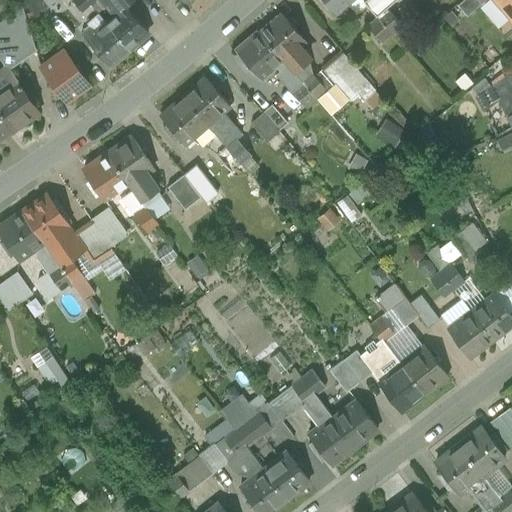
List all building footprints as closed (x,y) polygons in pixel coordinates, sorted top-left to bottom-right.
[(47,9),(41,0),(27,0),(36,15),(47,9)] [(90,4),(86,0),(72,0),(81,11),(90,4)] [(148,31),(122,2),(124,0),(102,0),(114,14),(105,22),(128,48),(148,31)] [(325,0),(336,13),(350,0),(325,0)] [(363,0),(377,16),(386,9),(385,7),(392,0),(363,0)] [(511,0),(494,0),(511,20),(511,0)] [(401,25),(386,8),(386,9),(377,16),(392,33),(401,25)] [(305,41),(280,12),(258,31),(282,58),(301,80),(316,98),(317,99),(327,90),(325,88),(328,84),(318,72),(313,74),(312,73),(308,57),(299,46),(305,41)] [(24,14),(9,24),(6,20),(0,24),(0,59),(3,64),(10,65),(35,48),(24,14)] [(392,33),(377,16),(368,24),(383,41),(392,33)] [(128,48),(105,22),(94,32),(89,27),(81,34),(109,65),(128,48)] [(282,58),(258,31),(237,50),(260,77),(275,65),(282,58)] [(89,84),(64,50),(41,67),(66,101),(89,84)] [(375,90),(342,51),(321,69),(349,101),(358,93),(364,100),(375,90)] [(301,80),(282,58),(275,65),(279,69),(276,72),(291,89),(301,80)] [(18,84),(8,69),(3,69),(0,70),(0,114),(11,131),(38,113),(20,87),(21,86),(19,83),(18,84)] [(511,77),(509,71),(490,86),(498,99),(511,89),(511,77)] [(229,106),(204,78),(182,97),(207,125),(225,146),(234,138),(235,139),(241,135),(221,112),(229,106)] [(316,98),(301,80),(291,89),(306,106),(310,103),(316,98)] [(490,86),(476,94),(486,109),(498,99),(490,86)] [(511,95),(501,104),(507,116),(511,113),(511,95)] [(207,125),(182,97),(161,116),(186,144),(207,125)] [(317,99),(316,98),(310,103),(321,115),(327,110),(317,99)] [(287,122),(271,104),(262,112),(278,130),(287,122)] [(262,112),(251,121),(266,140),(278,131),(278,130),(262,112)] [(0,138),(11,131),(0,114),(0,138)] [(503,118),(489,126),(494,135),(508,127),(503,118)] [(132,137),(108,153),(128,184),(144,206),(144,207),(161,196),(145,173),(153,168),(132,137)] [(235,139),(234,138),(225,146),(240,163),(249,155),(235,139)] [(240,163),(225,146),(217,154),(232,171),(240,163)] [(108,153),(84,169),(105,200),(128,184),(108,153)] [(211,185),(194,163),(182,172),(199,194),(211,185)] [(420,173),(413,165),(405,171),(411,179),(420,173)] [(183,174),(167,187),(184,209),(200,196),(183,174)] [(67,226),(46,195),(21,212),(22,212),(41,241),(58,265),(68,258),(69,258),(83,249),(73,234),(67,225),(67,226)] [(144,206),(134,213),(146,231),(156,224),(144,207),(144,206)] [(125,233),(108,209),(91,221),(109,246),(125,233)] [(41,241),(22,212),(21,212),(0,226),(0,230),(18,257),(31,248),(41,241)] [(91,221),(73,234),(83,249),(92,263),(112,251),(109,246),(91,221)] [(180,231),(169,239),(174,246),(186,238),(180,231)] [(475,250),(461,231),(452,238),(466,256),(475,250)] [(58,265),(41,241),(31,248),(48,272),(58,265)] [(432,278),(440,272),(426,253),(415,262),(428,281),(432,278)] [(81,275),(69,258),(68,258),(58,265),(70,283),(71,283),(81,275)] [(465,280),(452,263),(440,272),(453,289),(465,280)] [(70,283),(58,265),(48,272),(60,290),(70,283)] [(453,289),(440,272),(432,278),(445,295),(453,289)] [(29,294),(16,274),(5,281),(19,301),(29,294)] [(92,292),(81,275),(71,283),(81,298),(82,299),(92,292)] [(19,301),(5,281),(0,284),(0,299),(7,309),(19,301)] [(394,283),(375,298),(386,313),(391,309),(403,326),(406,325),(418,315),(394,283)] [(511,317),(493,293),(470,311),(492,339),(511,323),(511,317)] [(431,329),(445,318),(430,298),(415,309),(431,329)] [(492,339),(470,311),(449,327),(471,355),(492,339)] [(180,312),(171,318),(177,326),(185,320),(180,312)] [(396,333),(383,316),(371,324),(381,337),(384,342),(396,333)] [(384,342),(401,363),(422,346),(406,325),(403,326),(396,333),(384,342)] [(384,342),(381,337),(378,340),(375,343),(373,340),(364,347),(366,350),(363,352),(362,352),(360,354),(359,354),(372,371),(371,372),(401,411),(424,393),(423,392),(401,363),(384,342)] [(44,345),(29,354),(47,386),(63,377),(44,345)] [(446,374),(424,345),(422,346),(401,363),(423,392),(446,374)] [(360,354),(356,349),(342,360),(359,382),(371,372),(372,371),(359,354),(360,354)] [(336,379),(323,362),(313,369),(326,386),(336,379)] [(313,369),(302,378),(315,394),(326,386),(313,369)] [(315,394),(302,378),(293,385),(305,401),(315,394)] [(293,385),(268,403),(281,420),(303,403),(305,401),(293,385)] [(221,412),(233,429),(259,410),(247,393),(221,412)] [(332,417),(315,394),(305,401),(303,403),(319,425),(309,433),(313,439),(309,443),(321,460),(326,456),(332,464),(355,446),(332,417)] [(378,428),(355,399),(332,417),(355,446),(378,428)] [(511,413),(506,405),(487,418),(508,449),(511,446),(511,413)] [(259,410),(233,429),(247,447),(266,432),(272,427),(259,410)] [(233,429),(214,443),(227,460),(228,461),(247,447),(233,429)] [(504,457),(482,429),(459,446),(481,475),(482,475),(504,457)] [(266,432),(247,447),(255,457),(274,443),(266,432)] [(227,460),(214,443),(208,448),(209,449),(199,456),(211,471),(227,460)] [(481,475),(459,446),(438,463),(444,470),(438,474),(445,483),(450,479),(460,491),(467,486),(484,508),(490,503),(498,497),(499,497),(482,475),(481,475)] [(255,457),(247,447),(228,461),(236,472),(247,473),(251,478),(240,486),(259,511),(268,511),(286,498),(264,470),(255,457)] [(310,479),(288,451),(264,470),(286,498),(310,479)] [(199,456),(176,473),(190,491),(213,473),(211,471),(199,456)] [(190,491),(176,473),(166,482),(179,499),(190,491)] [(179,499),(166,482),(157,488),(171,506),(179,499)] [(162,511),(171,506),(157,488),(147,496),(159,511),(162,511)] [(511,511),(511,490),(510,488),(499,497),(498,497),(510,511),(511,511)] [(427,511),(412,493),(389,511),(390,511),(427,511)] [(135,511),(123,495),(110,505),(115,511),(135,511)] [(510,511),(498,497),(490,503),(496,511),(510,511)] [(226,511),(220,503),(208,511),(226,511)] [(496,511),(490,503),(484,508),(482,509),(484,511),(496,511)]
